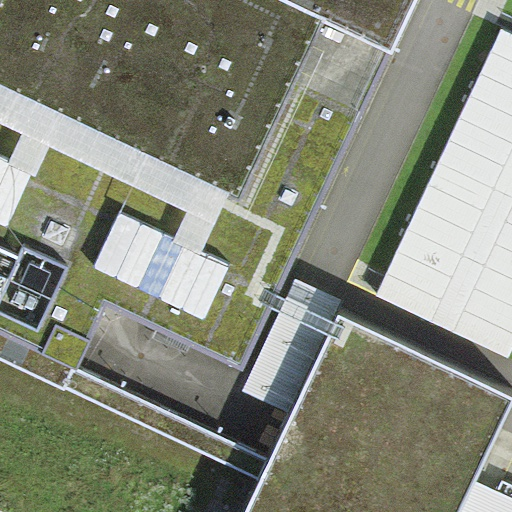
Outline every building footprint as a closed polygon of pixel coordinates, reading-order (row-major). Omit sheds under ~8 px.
[(0,0),(0,249),(246,361),(410,0),(0,0)] [(511,24),(499,19),(385,304),(511,354),(511,24)] [(468,511),(511,412),(511,392),(332,315),(246,511),(468,511)] [(233,458),(273,439),(256,405),(217,424),(233,458)] [(129,511),(234,511),(240,501),(152,462),(129,511)]
